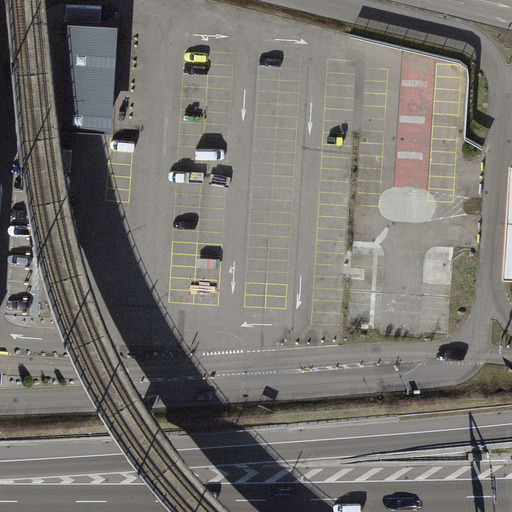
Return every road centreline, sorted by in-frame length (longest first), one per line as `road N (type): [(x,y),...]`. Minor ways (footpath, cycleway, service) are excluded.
road 1 (motorway): [(511,432),(0,470)]
road 2 (motorway): [(511,494),(0,500)]
road 3 (unknown): [(493,249),(394,234),(377,223),(382,75),(356,49),(315,46)]
